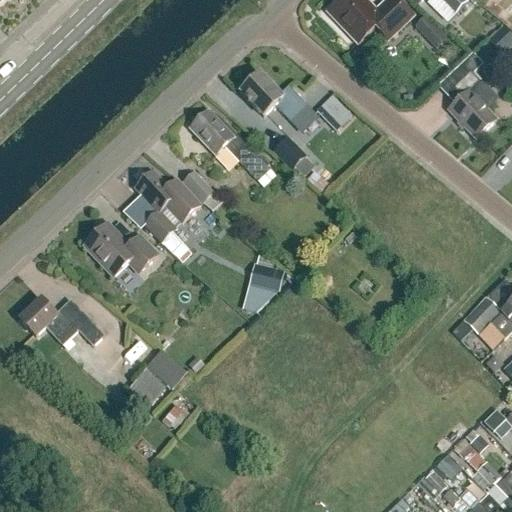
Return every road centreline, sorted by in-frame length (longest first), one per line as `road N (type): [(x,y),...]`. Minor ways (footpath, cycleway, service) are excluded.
road 1 (unclassified): [(0,262),(241,33),(275,22)]
road 2 (residential): [(511,218),(275,22)]
road 3 (secondary): [(0,101),(104,0)]
